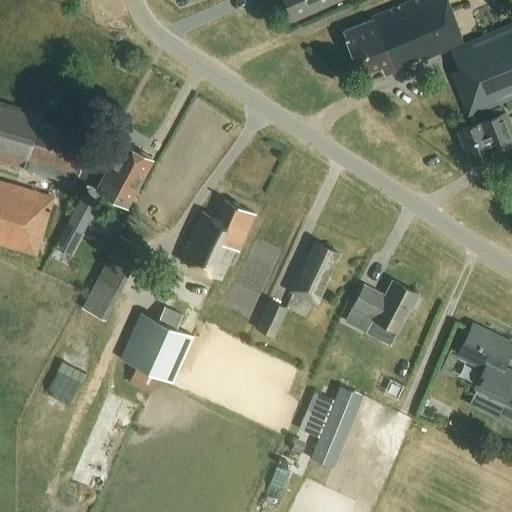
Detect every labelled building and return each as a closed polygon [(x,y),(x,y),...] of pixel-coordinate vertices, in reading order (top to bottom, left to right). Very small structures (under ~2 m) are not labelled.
[(283,0),(293,20),(336,0),(283,0)] [(373,19),(342,31),(360,75),(380,67),(385,65),(388,74),(451,49),(459,69),(449,74),(466,116),(511,97),(511,24),(463,44),(445,0),(415,0),(372,17),(373,19)] [(39,116),(0,104),(0,162),(73,185),(87,140),(37,125),(39,116)] [(468,120),(471,125),(501,113),(498,108),(468,120)] [(471,125),(456,131),(470,166),(492,156),(489,149),(510,140),(511,139),(511,130),(504,112),(501,113),(471,125)] [(150,162),(119,144),(96,186),(128,203),(150,162)] [(0,247),(35,258),(53,198),(0,181),(0,247)] [(80,196),(66,223),(83,231),(97,205),(80,196)] [(253,214),(223,200),(214,218),(201,212),(179,261),(218,280),(232,249),(236,251),(253,214)] [(119,237),(81,310),(104,322),(141,248),(119,237)] [(338,255),(311,242),(301,265),(298,264),(286,292),(315,305),(338,255)] [(416,295),(390,281),(382,296),(362,285),(350,307),(353,309),(348,319),(359,324),(364,315),(395,331),(399,323),(401,324),(416,295)] [(267,301),(254,330),(273,338),(286,309),(267,301)] [(157,378),(171,385),(193,337),(176,329),(182,316),(163,307),(156,321),(141,314),(119,361),(135,368),(128,384),(149,394),(157,378)] [(458,351),(456,357),(482,370),(472,389),(476,391),(470,405),(485,413),(486,413),(492,401),(493,400),(507,407),(507,408),(501,420),(511,425),(511,372),(502,368),(511,347),(511,345),(471,325),(458,351)] [(304,411),(297,430),(339,448),(357,400),(333,392),(323,418),(304,411)]
